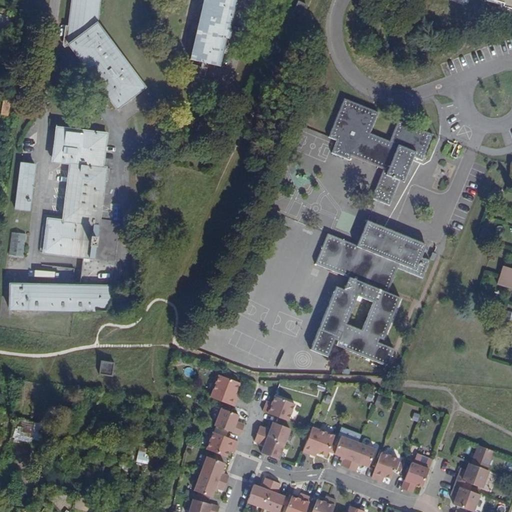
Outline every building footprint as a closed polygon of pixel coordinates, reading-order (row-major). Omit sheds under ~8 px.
[(116,109),(145,88),(96,23),(98,0),(72,0),(67,44),(116,109)] [(204,0),(190,60),(218,66),(224,38),(229,39),(231,30),(228,30),(234,0),(204,0)] [(305,5),(298,2),(294,11),(301,14),(305,5)] [(408,156),(413,158),(421,161),(432,135),(398,122),(390,142),(369,134),(378,113),(344,100),(329,138),(337,141),(332,153),(349,160),(350,155),(384,169),(372,198),(389,205),(399,180),(408,156)] [(0,115),(7,116),(10,102),(3,101),(0,115)] [(66,220),(61,220),(48,218),(44,253),(115,261),(120,222),(99,219),(105,168),(102,168),(106,135),(60,129),(56,162),(69,163),(73,164),(66,220)] [(403,182),(413,158),(408,156),(399,180),(403,182)] [(33,164),(21,163),(16,209),(28,211),(33,164)] [(69,163),(61,220),(66,220),(73,164),(69,163)] [(366,221),(365,226),(384,234),(386,229),(366,221)] [(384,234),(365,226),(359,239),(364,240),(361,248),(356,246),(328,235),(316,264),(349,278),(344,290),(336,287),(310,350),(327,356),(334,339),(338,341),(336,346),(387,366),(394,349),(377,342),(378,338),(383,340),(400,298),(387,293),(397,268),(422,278),(429,261),(421,258),(426,245),(404,236),(402,241),(391,236),(393,232),(386,229),(384,234)] [(402,241),(404,236),(393,232),(391,236),(402,241)] [(25,234),(12,233),(9,255),(23,257),(25,234)] [(511,269),(502,266),(497,284),(511,288),(511,269)] [(27,289),(27,285),(10,285),(9,309),(107,311),(115,298),(115,287),(72,287),(72,289),(27,289)] [(114,364),(101,362),(100,375),(112,376),(114,364)] [(218,375),(210,397),(234,406),(237,399),(233,397),(235,392),(239,383),(218,375)] [(270,406),(265,404),(262,412),(265,412),(288,421),(294,404),(274,396),(272,403),(270,406)] [(221,408),(214,426),(240,435),(243,428),(234,425),(236,421),(238,415),(221,408)] [(269,430),(259,426),(257,434),(284,444),(290,428),(272,422),(269,430)] [(334,436),(312,427),(311,430),(303,451),(310,454),(312,451),(317,453),(326,457),(328,451),(331,445),(334,436)] [(213,432),(206,449),(226,457),(228,450),(230,447),(235,449),(237,442),(213,432)] [(261,453),(278,460),(284,444),(257,434),(254,441),(264,445),(261,453)] [(341,436),(337,447),(334,454),(341,456),(344,457),(343,460),(341,466),(348,469),(358,443),(341,436)] [(348,469),(355,471),(358,465),(359,463),(362,464),(368,467),(375,449),(358,443),(348,469)] [(472,460),(489,467),(495,452),(478,445),(472,460)] [(148,464),(150,455),(139,452),(136,461),(148,464)] [(371,477),(379,480),(381,475),(384,477),(391,479),(398,459),(381,453),(371,477)] [(224,464),(207,457),(206,460),(224,466),(224,464)] [(224,466),(206,460),(200,475),(226,485),(229,477),(225,475),(223,475),(221,474),(222,471),(224,466)] [(482,487),(489,469),(469,461),(466,469),(465,472),(460,470),(457,478),(472,483),(482,487)] [(422,486),(429,468),(412,462),(402,488),(409,491),(412,482),(415,484),(422,486)] [(226,485),(200,475),(194,492),(211,499),(214,492),(215,489),(217,489),(223,492),(226,485)] [(261,488),(253,485),(246,502),(262,508),(272,481),(265,478),(261,488)] [(469,490),(472,483),(457,478),(455,485),(469,490)] [(262,508),(272,511),(278,511),(281,504),(284,497),(276,494),(280,484),(272,481),(262,508)] [(473,511),(480,494),(469,490),(455,485),(452,492),(457,494),(456,497),(453,504),(473,511)] [(305,511),(311,498),(303,495),(301,500),(298,499),(291,496),(290,499),(288,506),(285,511),(305,511)] [(331,511),(336,501),(329,498),(327,503),(323,502),(317,499),(311,511),(331,511)] [(210,505),(192,500),(188,511),(217,511),(219,508),(210,505)]
